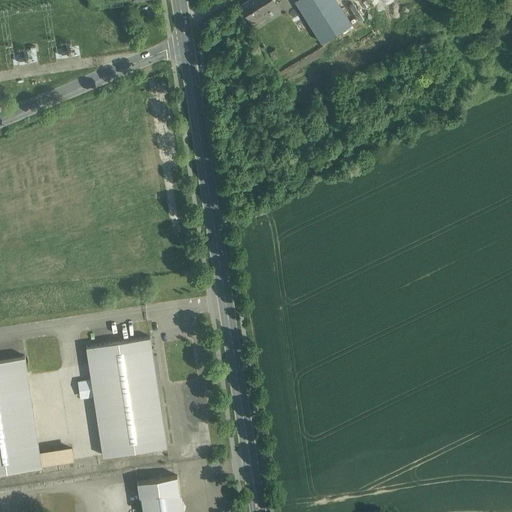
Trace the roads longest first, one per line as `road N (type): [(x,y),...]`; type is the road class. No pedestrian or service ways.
road 1 (tertiary): [(257,511),(185,43)]
road 2 (unclassified): [(185,43),(0,124)]
